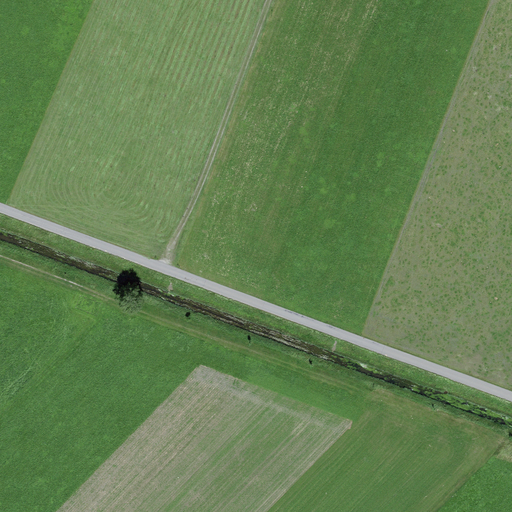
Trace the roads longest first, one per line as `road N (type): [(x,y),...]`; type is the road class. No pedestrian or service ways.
road 1 (track): [(511,396),(0,207)]
road 2 (track): [(270,0),(162,268)]
